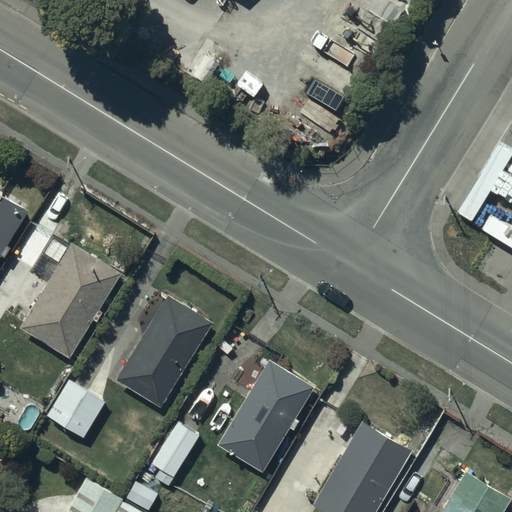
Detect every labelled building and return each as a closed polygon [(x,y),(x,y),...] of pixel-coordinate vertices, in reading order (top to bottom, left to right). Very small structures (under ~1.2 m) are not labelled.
[(0,254),(28,207),(0,190),(0,254)] [(69,356),(120,271),(70,242),(68,245),(52,236),(45,249),(61,258),(20,327),(69,356)] [(214,320),(168,292),(117,376),(163,404),(214,320)] [(313,382),(269,357),(219,442),(262,468),(313,382)] [(105,401),(69,379),(47,414),(83,436),(105,401)] [(169,484),(199,433),(178,420),(152,462),(161,467),(155,476),(169,484)] [(410,447),(363,420),(314,504),(328,511),(372,511),(384,493),(390,496),(395,489),(388,485),(410,447)] [(501,511),(511,496),(466,469),(440,511),(501,511)] [(125,496),(87,475),(67,511),(142,511),(123,501),(125,496)]
